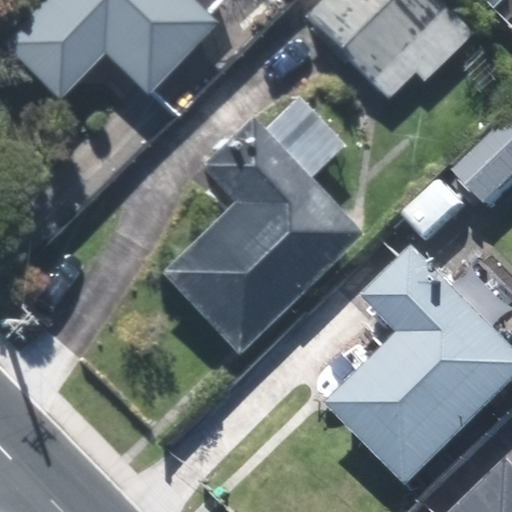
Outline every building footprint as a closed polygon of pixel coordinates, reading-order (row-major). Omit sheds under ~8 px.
[(203,20),(182,0),(21,0),(0,23),(0,58),(44,100),(90,53),(133,94),(203,20)] [(464,30),(433,0),(306,0),(291,16),(309,33),(386,109),(464,30)] [(343,229),(234,115),(181,165),(218,203),(147,271),(219,346),(343,229)] [(511,188),(511,125),(460,179),(470,188),(492,209),(511,188)] [(511,400),(511,341),(420,248),(369,298),(405,334),(334,404),(419,491),(511,400)] [(511,511),(511,468),(465,511),(511,511)]
